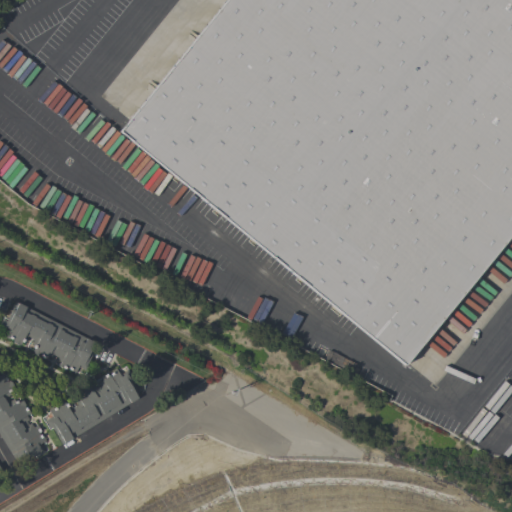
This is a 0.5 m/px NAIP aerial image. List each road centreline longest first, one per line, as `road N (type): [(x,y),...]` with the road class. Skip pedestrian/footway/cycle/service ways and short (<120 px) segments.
road 1 (residential): [(0,496),(183,384)]
road 2 (residential): [(183,384),(0,290)]
